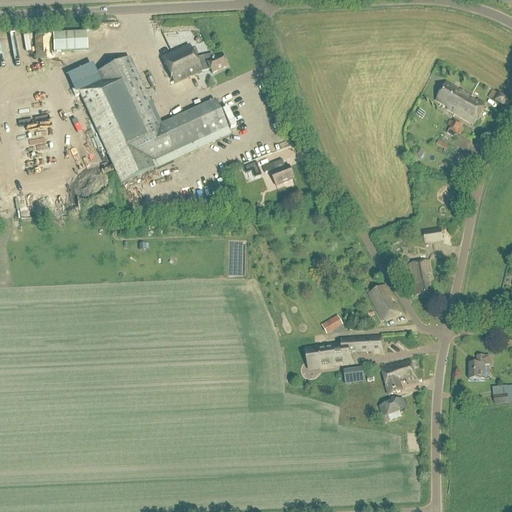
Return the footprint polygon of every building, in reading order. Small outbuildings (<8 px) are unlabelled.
[(53,35),(54,54),(87,52),(86,34),(53,35)] [(194,62),(188,48),(161,61),(173,88),(200,75),(209,72),(211,76),(227,69),(221,56),(211,61),(209,58),(194,62)] [(77,94),(107,160),(119,186),(153,170),(150,165),(226,130),(214,103),(159,128),(127,60),(96,74),(100,84),(98,84),(77,94)] [(94,75),(72,85),(77,94),(98,84),(100,84),(96,74),(94,75)] [(447,110),(474,126),(476,122),(478,123),(485,109),(484,108),(485,105),(478,101),(477,103),(471,100),(472,97),(463,92),(462,94),(447,85),(437,102),(448,109),(447,110)] [(511,103),(496,94),(492,101),(507,110),(511,103)] [(462,125),(455,121),(454,123),(451,121),(448,127),(450,129),(447,134),(455,138),(457,135),(461,137),(465,129),(461,127),(462,125)] [(418,150),(414,157),(420,160),(424,154),(418,150)] [(254,179),(261,176),(256,163),(243,168),(246,175),(252,173),(254,179)] [(289,168),(277,173),(274,165),(263,169),(265,175),(270,173),(276,188),(294,181),(289,168)] [(256,211),(263,214),(266,209),(258,206),(256,211)] [(423,232),(425,245),(443,243),(441,230),(423,232)] [(414,298),(428,296),(431,295),(428,277),(428,276),(431,276),(429,263),(426,264),(408,267),(410,280),(411,280),(412,287),(413,287),(414,298)] [(381,324),(399,316),(401,315),(396,305),(394,306),(391,302),(393,301),(385,287),(383,288),(370,295),(367,297),(381,324)] [(365,321),(373,317),(371,312),(363,316),(365,321)] [(338,317),(322,327),(327,336),(343,326),(338,317)] [(305,351),(307,366),(319,364),(320,371),(336,369),(336,368),(342,367),(342,368),(352,367),(351,360),(349,360),(349,357),(370,355),(371,357),(382,356),(382,351),(379,351),(379,346),(381,345),(381,340),(340,343),(340,346),(305,351)] [(481,382),(485,382),(485,367),(490,367),(490,358),(477,358),(477,366),(469,366),(469,382),(481,382)] [(417,382),(411,363),(381,371),(389,398),(404,394),(400,383),(406,381),(407,385),(417,382)] [(344,373),(345,384),(364,382),(362,371),(344,373)] [(507,397),(494,398),(495,406),(508,405),(508,404),(511,403),(511,387),(506,388),(507,397)] [(370,391),(372,401),(379,400),(377,389),(370,391)] [(490,389),(473,390),(473,397),(490,397),(490,389)] [(379,407),(384,424),(402,419),(400,413),(406,411),(402,399),(379,407)]
